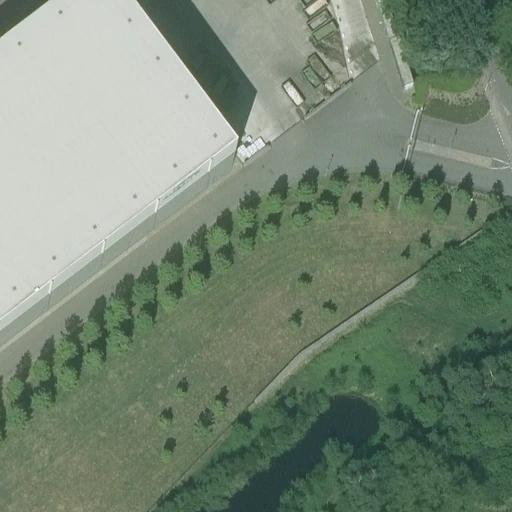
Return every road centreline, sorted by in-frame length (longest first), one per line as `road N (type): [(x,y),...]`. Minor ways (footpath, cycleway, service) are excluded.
road 1 (unknown): [(0,376),(315,149)]
road 2 (unknown): [(208,0),(315,149)]
road 3 (unknown): [(392,138),(350,0)]
road 4 (unknown): [(392,138),(461,166),(511,158)]
